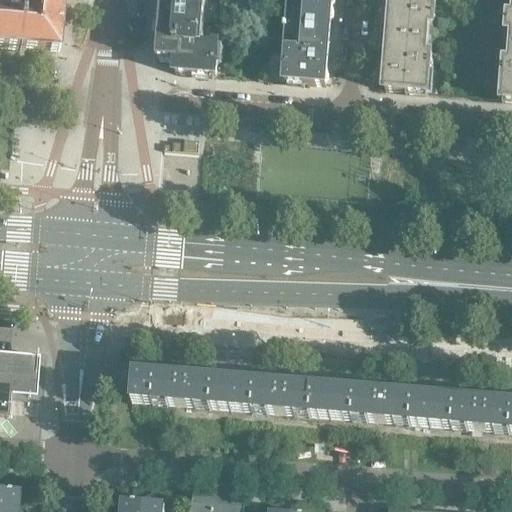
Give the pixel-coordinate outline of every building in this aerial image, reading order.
[(61,16),(61,0),(24,0),(24,11),(26,13),(61,16)] [(162,0),(162,2),(161,17),(201,20),(202,0),(162,0)] [(332,11),(332,9),(332,0),(292,0),(292,8),(332,11)] [(433,31),(434,13),(430,12),(431,0),(390,0),(390,3),(393,5),(392,8),(391,15),(391,23),(390,42),(428,45),(429,30),(433,31)] [(0,50),(19,52),(22,16),(20,14),(19,12),(8,11),(9,8),(7,6),(0,5),(0,50)] [(328,59),(331,23),(332,13),(332,11),(292,8),(288,56),(328,59)] [(58,46),(61,16),(26,13),(24,11),(20,14),(22,16),(19,52),(48,54),(49,56),(57,57),(59,55),(59,47),(58,46)] [(161,17),(160,32),(159,44),(158,46),(198,49),(198,48),(201,20),(161,17)] [(432,71),(433,61),(426,60),(428,45),(390,42),(388,61),(387,69),(387,77),(387,79),(384,80),(383,87),(386,90),(385,94),(407,96),(426,97),(427,97),(429,71),(432,71)] [(216,80),(218,50),(198,48),(198,49),(158,46),(157,63),(177,65),(176,77),(193,78),(214,80),(216,80)] [(511,52),(510,67),(503,67),(502,77),(505,77),(503,103),(503,104),(504,104),(511,104),(511,52)] [(325,89),(326,86),(327,76),(328,59),(288,56),(286,86),(288,86),(303,87),(325,89)] [(165,148),(164,156),(198,159),(199,146),(184,144),(184,147),(183,147),(181,147),(180,147),(173,146),(173,148),(165,148)] [(10,399),(13,399),(37,401),(39,361),(0,358),(0,370),(13,371),(10,399)] [(10,399),(13,371),(0,370),(0,419),(9,420),(10,399)] [(232,415),(234,386),(224,385),(212,384),(188,382),(184,382),(181,381),(134,378),(132,407),(177,410),(232,415)] [(331,423),(334,394),(322,393),(310,392),(287,390),(284,390),(280,389),(258,388),(250,387),(242,386),(234,386),(232,415),(331,423)] [(431,431),(433,402),(421,401),(410,400),(387,398),(383,398),(380,398),(356,396),(349,395),(341,394),(334,394),(331,423),(431,431)] [(511,437),(511,408),(510,408),(487,406),(483,406),(480,406),(456,404),(448,403),(440,403),(433,402),(431,431),(511,437)] [(244,511),(245,497),(220,495),(195,493),(194,503),(193,511),(192,511),(244,511)] [(16,511),(18,497),(0,496),(0,511),(16,511)]
